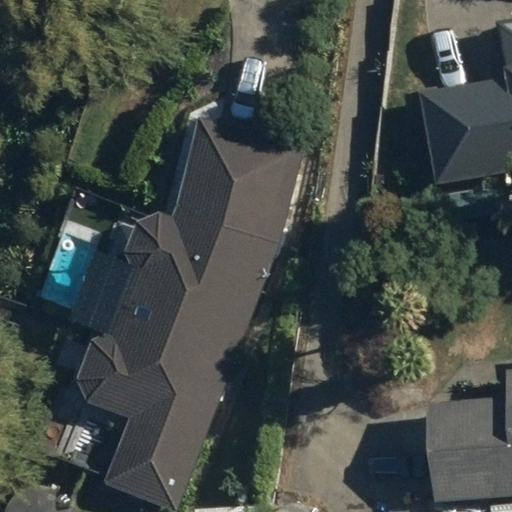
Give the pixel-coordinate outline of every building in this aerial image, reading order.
[(498,75),(412,90),(428,185),(511,170),(511,16),(489,20),(498,75)] [(123,482),(178,504),(275,246),(297,156),(208,132),(187,214),(197,218),(190,235),(163,227),(148,234),(139,257),(146,273),(120,343),(105,350),(93,384),(99,399),(145,417),(123,482)] [(508,188),(470,194),(473,219),(511,214),(508,188)] [(132,286),(100,270),(73,332),(106,347),(132,286)] [(496,396),(418,402),(425,501),(511,494),(511,371),(494,373),(496,396)]
